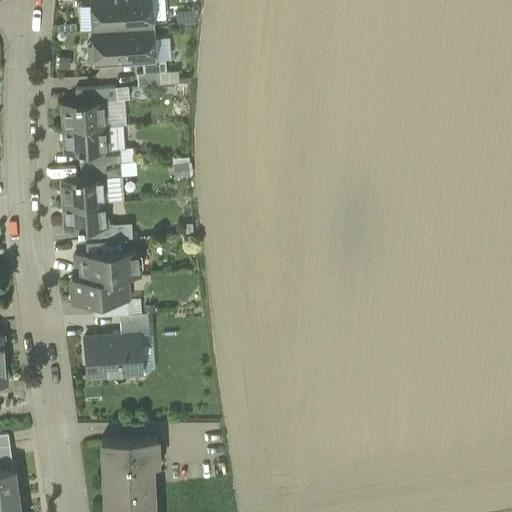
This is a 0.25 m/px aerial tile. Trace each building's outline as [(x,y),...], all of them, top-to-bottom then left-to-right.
[(89,0),(90,5),(91,29),(151,25),(149,0),(89,0)] [(163,24),(161,0),(149,0),(151,25),(163,24)] [(91,29),(90,5),(77,6),(79,30),(91,29)] [(152,37),(151,25),(91,29),(93,63),(141,60),(154,59),(152,37)] [(168,36),(152,37),(154,59),(165,58),(169,58),(168,36)] [(154,59),(141,60),(142,73),(158,72),(166,72),(165,58),(154,59)] [(166,72),(158,72),(159,83),(178,81),(177,71),(166,72)] [(158,72),(142,73),(136,73),(137,84),(159,83),(158,72)] [(127,85),(115,86),(115,99),(124,98),(128,98),(127,85)] [(74,88),(75,101),(103,99),(103,100),(115,99),(115,86),(74,88)] [(115,99),(103,100),(104,124),(125,123),(124,98),(115,99)] [(60,102),(62,127),(105,125),(104,124),(103,100),(103,99),(75,101),(60,102)] [(121,124),(105,125),(62,127),(64,152),(78,151),(106,149),(118,148),(122,148),(121,124)] [(132,147),(122,148),(118,148),(119,161),(133,160),(132,147)] [(78,151),(79,164),(119,161),(118,148),(106,149),(78,151)] [(133,160),(119,161),(120,175),(136,174),(135,160),(133,160)] [(120,175),(119,161),(79,164),(80,177),(102,175),(102,176),(120,175)] [(188,174),(188,161),(172,163),(173,179),(188,177),(188,174)] [(60,178),(62,203),(104,200),(102,176),(102,175),(80,177),(60,178)] [(120,175),(102,176),(104,200),(122,199),(120,175)] [(106,222),(104,200),(62,203),(64,228),(76,227),(106,225),(106,222)] [(84,240),(94,239),(113,238),(113,224),(112,222),(106,222),(106,225),(76,227),(77,240),(84,240)] [(131,222),(113,224),(113,238),(121,237),(132,237),(131,222)] [(121,237),(113,238),(94,239),(95,250),(121,249),(121,237)] [(95,250),(94,239),(84,240),(85,251),(95,250)] [(80,265),(81,278),(124,275),(137,274),(135,248),(121,249),(95,250),(85,251),(74,252),(75,265),(80,265)] [(126,299),(124,275),(81,278),(71,279),(72,303),(92,301),(126,299)] [(140,298),(126,299),(127,313),(141,312),(140,298)] [(92,301),(93,315),(118,314),(127,313),(126,299),(92,301)] [(118,314),(119,333),(137,332),(137,333),(147,332),(146,312),(141,312),(127,313),(118,314)] [(84,336),(86,376),(140,372),(140,369),(137,333),(137,332),(119,333),(84,336)] [(147,332),(137,333),(140,369),(154,369),(151,332),(147,332)] [(7,432),(0,433),(0,446),(9,445),(7,432)] [(146,511),(145,465),(157,464),(156,436),(100,439),(100,449),(106,449),(107,464),(101,464),(102,477),(111,477),(111,487),(102,487),(103,500),(112,500),(112,510),(103,510),(103,511),(146,511)] [(9,445),(0,446),(0,458),(11,457),(9,445)] [(0,470),(0,495),(15,493),(12,469),(0,470)] [(111,477),(102,477),(102,487),(111,487),(111,477)] [(0,495),(0,511),(17,511),(15,493),(0,495)] [(112,500),(103,500),(103,510),(112,510),(112,500)]
